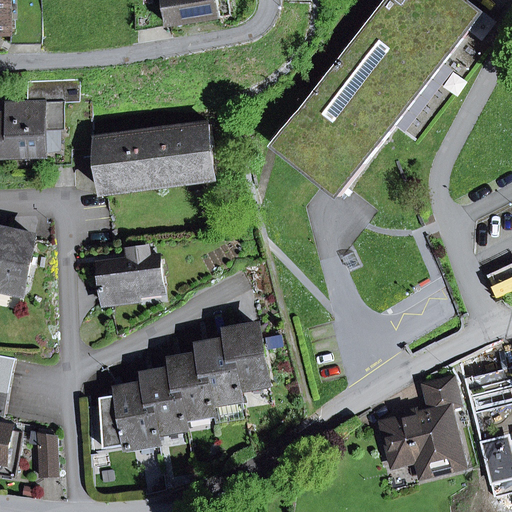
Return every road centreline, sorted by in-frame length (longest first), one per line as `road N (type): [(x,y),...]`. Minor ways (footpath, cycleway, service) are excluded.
road 1 (residential): [(511,318),(384,381),(190,511)]
road 2 (residential): [(0,64),(100,60),(237,33),(266,17),(275,0)]
road 3 (residential): [(74,378),(67,205),(0,206)]
road 4 (residential): [(245,289),(74,378)]
road 5 (residential): [(80,511),(74,378)]
